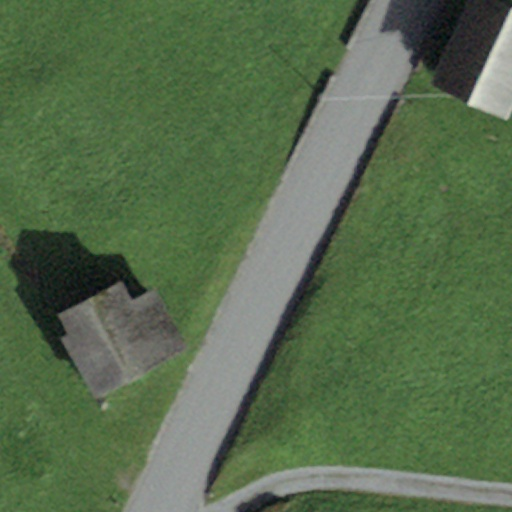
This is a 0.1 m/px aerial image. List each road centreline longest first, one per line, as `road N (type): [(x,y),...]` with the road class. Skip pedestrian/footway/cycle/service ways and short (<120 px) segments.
road 1 (unclassified): [(409,0),(158,511)]
road 2 (track): [(71,254),(41,318),(37,352),(149,511)]
